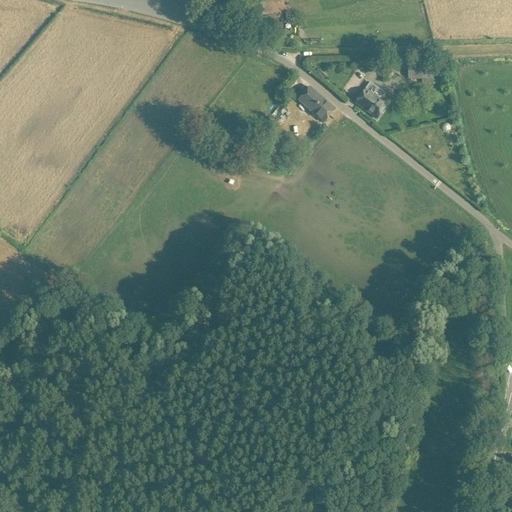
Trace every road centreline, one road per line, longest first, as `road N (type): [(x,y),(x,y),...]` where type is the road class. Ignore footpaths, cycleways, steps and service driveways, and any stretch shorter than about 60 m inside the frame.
road 1 (unclassified): [(496,234),(282,59),(163,10)]
road 2 (unclassified): [(511,391),(496,234)]
road 3 (unclassified): [(487,511),(511,391)]
